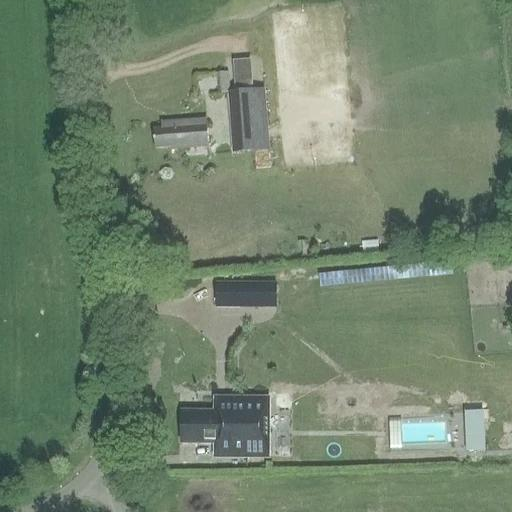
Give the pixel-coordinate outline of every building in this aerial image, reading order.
[(252,57),(235,58),(236,89),(254,88),(252,57)] [(268,88),(231,90),(233,152),(270,150),(268,88)] [(232,139),(228,96),(217,97),(217,103),(209,103),(209,109),(222,108),(223,121),(208,122),(209,128),(218,127),(219,140),(232,139)] [(169,149),(207,146),(205,118),(160,122),(161,128),(153,129),(154,148),(169,146),(169,149)] [(216,282),(217,309),(279,307),(278,280),(216,282)] [(215,412),(182,412),(182,442),(215,442),(215,454),(266,454),(266,401),(215,401),(215,412)]
